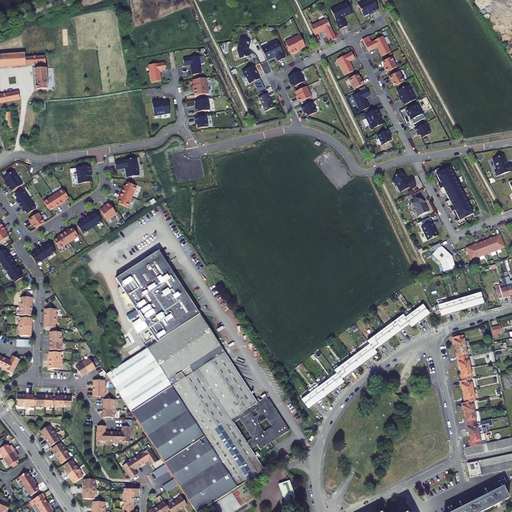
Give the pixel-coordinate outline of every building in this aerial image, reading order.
[(357,7),(363,19),(368,16),(372,15),(372,16),(378,13),(372,0),(357,7)] [(330,12),(340,32),(347,29),(343,20),(351,16),(346,5),(330,12)] [(310,29),(315,38),(324,33),(327,39),(333,36),(326,21),(310,29)] [(365,40),(371,52),(377,50),(381,59),(390,54),(382,39),(373,43),(371,37),(365,40)] [(299,38),(285,44),(291,57),(297,54),(296,53),(300,52),(305,49),(299,38)] [(240,61),(250,59),(249,55),(247,54),(247,53),(248,50),(249,50),(250,44),(241,41),(238,53),(240,61)] [(262,53),(267,63),(276,59),(278,64),(285,60),(277,43),(268,47),(269,49),(262,53)] [(337,62),(345,78),(353,73),(349,64),(354,61),(351,55),(337,62)] [(0,70),(46,64),(45,58),(26,59),(25,56),(0,58),(0,70)] [(183,62),(185,69),(191,68),(192,78),(202,76),(199,59),(183,62)] [(384,71),(386,75),(396,69),(391,59),(382,64),(384,68),(385,71),(384,71)] [(149,68),(152,85),(162,84),(160,74),(166,73),(165,65),(149,68)] [(254,68),(242,74),(245,79),(246,79),(250,87),(254,85),(256,90),(262,87),(254,68)] [(46,71),(35,72),(37,91),(48,90),(46,71)] [(291,87),(292,90),(305,84),(299,74),(288,80),(290,84),(291,86),(291,87)] [(395,89),(404,84),(399,74),(388,79),(390,83),(391,82),(393,85),(395,89)] [(348,81),(353,91),(364,86),(362,83),(361,83),(359,80),(357,77),(348,81)] [(194,92),(195,99),(209,96),(206,81),(193,83),(194,88),(195,92),(194,92)] [(400,102),(403,108),(415,102),(408,87),(396,93),(399,98),(401,102),(400,102)] [(297,102),(299,105),(312,99),(307,89),(295,94),(297,98),(298,101),(297,102)] [(366,91),(352,99),(360,114),(369,110),(364,100),(370,98),(366,91)] [(0,105),(20,101),(19,94),(0,97),(0,95),(0,105)] [(259,100),(265,114),(274,110),(267,96),(259,100)] [(196,111),(196,115),(210,113),(208,101),(196,103),(196,108),(197,111),(196,111)] [(153,105),(155,119),(171,116),(169,103),(163,104),(159,105),(159,104),(153,105)] [(306,116),(307,119),(317,115),(312,104),(301,109),(303,113),(304,112),(306,116)] [(418,106),(405,112),(407,116),(408,115),(409,118),(413,126),(425,120),(418,106)] [(377,111),(364,118),(371,132),(383,126),(380,121),(379,117),(377,111)] [(7,115),(11,129),(17,127),(14,113),(7,115)] [(207,118),(195,120),(196,124),(197,124),(198,127),(198,131),(208,129),(207,118)] [(425,126),(415,131),(417,135),(418,134),(419,137),(421,140),(430,136),(425,126)] [(389,135),(387,132),(377,137),(382,147),(391,143),(389,139),(388,136),(389,135)] [(494,173),(496,178),(511,172),(509,166),(507,167),(503,157),(492,161),(496,172),(494,173)] [(137,161),(115,165),(117,172),(126,171),(128,180),(140,178),(137,161)] [(77,171),(80,187),(92,185),(91,179),(91,175),(92,175),(91,169),(77,171)] [(456,223),(458,227),(465,223),(464,220),(473,215),(449,169),(440,174),(438,170),(431,174),(433,178),(436,176),(441,186),(438,187),(440,191),(439,193),(442,198),(446,196),(449,202),(445,204),(448,209),(450,210),(452,214),(454,212),(459,222),(456,223)] [(415,187),(412,180),(407,182),(405,179),(404,178),(405,177),(403,176),(403,175),(400,173),(392,182),(397,186),(401,193),(410,189),(415,187)] [(8,190),(12,195),(24,187),(15,174),(4,181),(7,186),(9,189),(8,190)] [(123,191),(122,195),(133,199),(137,189),(127,185),(126,188),(124,191),(123,191)] [(64,192),(54,198),(61,208),(64,206),(63,205),(66,203),(69,201),(64,192)] [(25,193),(16,198),(18,202),(20,205),(19,205),(21,209),(31,202),(25,193)] [(133,199),(122,195),(120,198),(121,199),(120,202),(119,206),(128,210),(133,199)] [(45,204),(50,213),(54,211),(57,209),(57,210),(61,208),(54,198),(45,204)] [(412,205),(418,218),(429,213),(426,207),(425,208),(424,205),(425,203),(414,199),(412,205)] [(31,202),(21,209),(23,212),(24,211),(26,214),(28,217),(37,212),(31,202)] [(104,210),(101,212),(108,223),(117,216),(109,205),(106,207),(107,208),(104,210)] [(78,227),(84,236),(102,224),(97,215),(93,217),(91,219),(90,218),(83,222),(84,223),(81,225),(78,227)] [(40,216),(30,222),(32,226),(33,225),(35,228),(37,231),(46,225),(40,216)] [(421,229),(427,242),(438,238),(434,230),(435,229),(432,224),(421,229)] [(0,232),(0,245),(10,239),(8,236),(6,233),(7,232),(5,229),(0,232)] [(55,243),(61,251),(79,239),(74,230),(70,232),(68,234),(67,233),(60,237),(61,239),(58,240),(55,243)] [(472,247),(465,249),(470,261),(504,248),(499,236),(493,238),(488,240),(489,240),(476,245),(476,244),(474,245),(471,246),(472,247)] [(32,258),(38,266),(56,254),(51,245),(47,247),(45,249),(44,248),(37,253),(38,254),(35,255),(32,258)] [(455,269),(451,258),(450,258),(448,255),(441,248),(437,249),(434,253),(438,257),(436,260),(441,264),(443,273),(455,269)] [(196,511),(198,511),(264,468),(252,449),(258,445),(261,450),(288,433),(288,428),(267,395),(258,401),(160,249),(117,277),(158,340),(107,375),(165,464),(169,470),(174,478),(178,484),(196,511)] [(5,252),(0,255),(0,262),(3,267),(13,260),(10,257),(9,258),(8,255),(5,252)] [(13,260),(3,267),(9,276),(18,271),(16,267),(14,265),(15,264),(13,260)] [(18,271),(9,276),(15,286),(24,280),(22,277),(20,274),(21,273),(19,270),(18,271)] [(31,284),(34,281),(29,274),(26,276),(31,284)] [(503,283),(508,299),(511,298),(511,284),(508,286),(507,282),(503,283)] [(493,290),(497,303),(508,299),(503,283),(501,283),(502,287),(493,290)] [(32,298),(21,297),(21,302),(19,302),(19,307),(32,307),(32,298)] [(480,307),(477,297),(466,300),(470,311),(473,310),(473,309),(480,307)] [(470,311),(466,300),(456,303),(459,313),(466,311),(466,312),(470,311)] [(456,303),(445,306),(449,317),(452,316),(452,315),(459,313),(456,303)] [(449,317),(445,306),(435,310),(438,319),(445,317),(445,318),(449,317)] [(32,307),(19,307),(19,311),(21,311),(21,315),(23,315),(23,317),(29,317),(29,316),(32,316),(32,307)] [(423,324),(426,322),(425,322),(431,317),(424,309),(416,315),(423,324)] [(411,327),(413,331),(420,326),(420,327),(423,324),(416,315),(407,321),(411,327)] [(29,317),(23,317),(23,318),(20,318),(20,322),(19,322),(18,326),(31,326),(31,318),(29,318),(29,317)] [(57,317),(44,317),(44,328),(55,328),(55,323),(57,323),(57,317)] [(396,325),(402,334),(405,332),(405,331),(411,327),(407,321),(404,319),(396,325)] [(393,340),(399,335),(400,336),(402,334),(396,325),(387,331),(393,340)] [(31,326),(18,326),(18,331),(20,331),(20,336),(31,336),(31,326)] [(498,328),(489,330),(491,338),(500,335),(498,328)] [(378,338),(385,347),(388,345),(387,344),(393,340),(387,331),(378,338)] [(61,332),(50,332),(50,341),(63,342),(63,337),(61,337),(61,332)] [(463,335),(452,338),(454,344),(455,344),(456,349),(465,346),(469,346),(468,342),(464,342),(463,335)] [(375,353),(381,348),(382,349),(385,347),(378,338),(369,344),(371,347),(375,353)] [(63,342),(50,341),(50,350),(52,350),(52,351),(58,351),(58,350),(61,350),(61,346),(63,346),(63,342)] [(465,346),(456,349),(457,353),(455,353),(457,360),(468,357),(465,346)] [(372,361),(371,360),(377,356),(375,353),(371,347),(362,354),(369,363),(372,361)] [(58,351),(52,351),(52,352),(50,352),(49,360),(62,361),(62,357),(60,357),(61,353),(58,352),(58,351)] [(354,360),(360,368),(365,364),(366,365),(369,363),(362,354),(354,360)] [(10,361),(5,371),(9,373),(10,371),(13,373),(19,360),(13,356),(10,361)] [(10,361),(3,357),(0,362),(0,367),(2,368),(2,369),(5,371),(10,361)] [(468,357),(457,360),(458,366),(460,366),(460,370),(470,368),(468,357)] [(82,361),(88,372),(95,368),(89,358),(86,361),(85,359),(82,361)] [(62,361),(49,360),(49,368),(54,369),(54,371),(59,371),(59,369),(60,369),(60,365),(62,365),(62,361)] [(360,368),(354,360),(345,366),(352,376),(355,373),(354,373),(360,368)] [(88,372),(82,361),(78,364),(79,365),(76,368),(82,377),(88,372)] [(338,376),(342,381),(348,377),(349,378),(352,376),(345,366),(336,373),(338,376)] [(470,368),(460,370),(462,375),(460,375),(461,381),(470,379),(473,379),(470,368)] [(342,381),(338,376),(330,382),(337,392),(340,390),(339,388),(344,384),(342,381)] [(462,388),(463,392),(472,390),(470,379),(461,381),(459,381),(461,388),(462,388)] [(104,381),(94,380),(93,388),(106,389),(106,385),(104,385),(104,381)] [(321,389),(327,397),(333,393),(334,394),(337,392),(330,382),(321,389)] [(106,389),(93,388),(93,396),(104,397),(104,393),(106,393),(106,389)] [(319,405),(322,403),(321,402),(327,397),(321,389),(312,395),(319,405)] [(472,390),(463,392),(464,396),(463,397),(464,403),(472,401),(475,401),(472,390)] [(403,402),(383,391),(341,468),(362,480),(403,402)] [(17,406),(25,406),(26,394),(22,393),(22,395),(17,395),(17,406)] [(26,394),(25,406),(33,406),(33,404),(35,404),(35,398),(34,398),(34,395),(29,395),(29,394),(26,394)] [(35,398),(35,404),(36,404),(36,406),(44,407),(44,394),(41,394),(41,395),(36,395),(36,398),(35,398)] [(44,394),(44,407),(52,407),(52,404),(53,404),(54,398),(52,398),(52,396),(48,396),(48,394),(44,394)] [(54,398),(53,404),(55,404),(55,407),(63,407),(63,395),(59,395),(59,396),(55,396),(55,398),(54,398)] [(63,395),(63,407),(71,408),(71,396),(67,396),(67,395),(63,395)] [(319,405),(312,395),(303,402),(309,410),(315,406),(316,407),(319,405)] [(115,400),(104,399),(104,409),(116,410),(117,405),(115,405),(115,400)] [(464,403),(461,404),(462,410),(464,410),(465,414),(474,412),(472,401),(464,403)] [(116,410),(104,409),(103,417),(114,418),(114,414),(116,414),(116,410)] [(474,412),(465,414),(466,418),(464,418),(466,425),(480,422),(478,412),(474,412)] [(480,422),(466,425),(467,431),(468,431),(469,436),(482,433),(480,426),(488,424),(489,427),(493,426),(491,420),(480,422)] [(49,425),(40,431),(45,440),(56,433),(53,429),(52,430),(49,425)] [(103,429),(95,428),(95,443),(98,443),(98,445),(102,445),(103,434),(103,429)] [(120,434),(119,446),(124,446),(124,444),(127,444),(127,429),(121,429),(120,429),(120,434)] [(56,433),(45,440),(50,446),(52,445),(53,446),(58,443),(57,442),(59,440),(57,437),(58,436),(56,433)] [(482,433),(469,436),(470,440),(469,440),(471,447),(486,443),(484,433),(482,433)] [(106,445),(106,444),(111,444),(111,434),(103,434),(102,445),(106,445)] [(111,434),(111,444),(116,444),(116,446),(119,446),(120,434),(111,434)] [(464,448),(466,456),(511,445),(511,438),(486,443),(471,447),(464,448)] [(58,443),(53,446),(53,447),(51,449),(56,456),(67,449),(64,445),(63,446),(61,443),(58,444),(58,443)] [(4,447),(0,449),(0,460),(0,461),(11,454),(8,448),(6,450),(4,447)] [(67,449),(56,456),(61,464),(70,458),(68,454),(69,453),(67,449)] [(144,451),(140,453),(146,463),(149,468),(155,463),(147,451),(145,453),(144,451)] [(133,459),(139,468),(146,463),(140,453),(137,455),(138,456),(133,459)] [(511,453),(468,463),(471,478),(511,468),(511,453)] [(11,454),(0,461),(6,469),(8,467),(10,469),(14,467),(12,464),(15,463),(13,460),(15,459),(11,454)] [(126,463),(132,472),(139,468),(133,459),(130,462),(129,461),(126,463)] [(72,460),(63,466),(69,474),(79,467),(77,463),(75,464),(72,460)] [(120,468),(128,481),(135,477),(132,472),(126,463),(122,465),(123,467),(120,468)] [(169,470),(165,464),(151,474),(155,480),(169,470)] [(79,467),(69,474),(74,483),(83,477),(80,472),(82,471),(79,467)] [(23,475),(15,480),(20,489),(31,483),(28,479),(27,481),(23,475)] [(174,478),(160,488),(164,494),(178,484),(174,478)] [(96,481),(85,481),(85,490),(98,491),(98,486),(96,486),(96,481)] [(31,483),(20,489),(27,498),(35,493),(31,487),(33,486),(31,483)] [(286,483),(276,487),(285,510),(296,506),(286,483)] [(120,495),(132,495),(137,496),(137,488),(122,488),(122,491),(121,491),(120,495)] [(98,491),(85,490),(84,499),(95,500),(96,496),(97,496),(98,491)] [(500,490),(458,511),(486,511),(506,501),(500,490)] [(40,495),(27,504),(29,508),(32,506),(36,511),(42,511),(48,508),(46,505),(44,506),(41,500),(43,499),(40,495)] [(121,503),(131,504),(132,495),(120,495),(120,499),(122,499),(121,503)] [(172,504),(177,511),(185,507),(178,498),(175,500),(176,501),(172,504)] [(104,502),(93,502),(92,511),(105,511),(105,507),(104,507),(104,502)] [(120,511),(122,511),(131,511),(131,504),(121,503),(121,508),(120,508),(120,511)] [(155,509),(156,511),(166,511),(164,507),(161,503),(158,505),(159,506),(155,509)]
